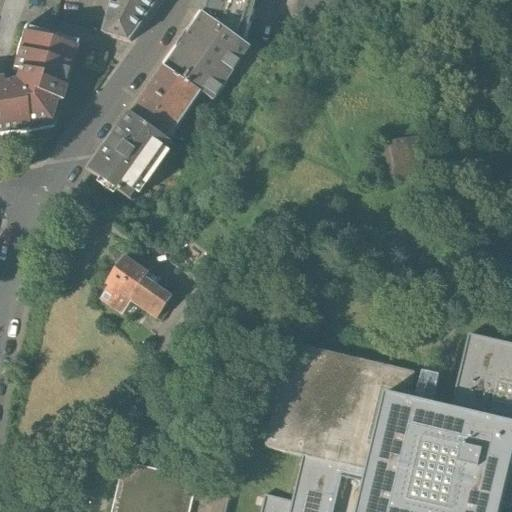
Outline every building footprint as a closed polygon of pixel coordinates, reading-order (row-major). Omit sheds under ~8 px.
[(103,34),(130,41),(158,0),(111,0),(104,26),(103,34)] [(207,0),(203,15),(240,41),(253,0),(207,0)] [(164,67),(201,92),(212,101),(248,46),(240,41),(203,15),(201,13),(182,41),(164,67)] [(67,35),(25,22),(9,78),(4,79),(0,79),(0,135),(57,127),(79,38),(67,35)] [(131,114),(168,140),(201,92),(164,67),(148,89),(131,114)] [(108,146),(90,173),(131,201),(172,143),(168,140),(131,114),(108,146)] [(412,179),(405,140),(374,146),(381,185),(412,179)] [(148,278),(125,262),(108,287),(111,289),(102,303),(124,318),(133,304),(158,321),(172,301),(146,283),(148,278)] [(503,511),(510,487),(511,477),(511,346),(473,337),(455,412),(411,402),(418,374),(293,344),(268,449),(305,458),(295,503),(267,497),(263,511),(503,511)] [(226,511),(232,491),(125,466),(114,511),(226,511)]
